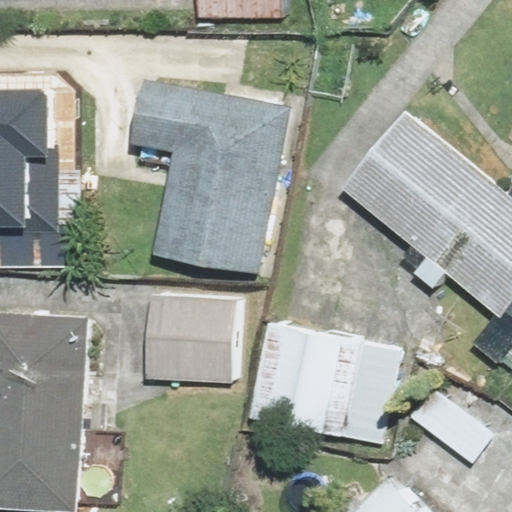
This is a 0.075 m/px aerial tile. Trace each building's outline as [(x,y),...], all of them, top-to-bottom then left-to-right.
[(296,0),(192,0),(192,18),(296,19),(296,0)] [(296,101),(143,74),(130,144),(171,151),(153,253),(265,273),(296,101)] [(53,84),(0,83),(0,207),(53,207),(53,84)] [(511,180),(403,97),(336,183),(502,311),(511,298),(511,180)] [(249,289),(144,285),(141,380),(246,384),(249,289)] [(0,308),(0,509),(51,511),(85,511),(96,313),(0,308)] [(415,335),(264,318),(253,421),(404,438),(415,335)] [(511,429),(446,380),(422,413),(487,462),(511,429)] [(430,511),(389,466),(336,511),(430,511)]
